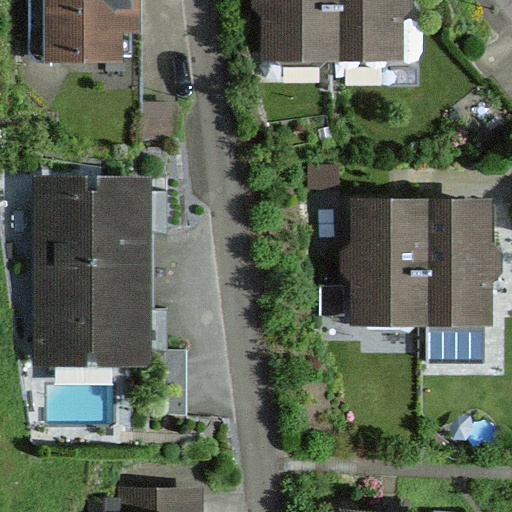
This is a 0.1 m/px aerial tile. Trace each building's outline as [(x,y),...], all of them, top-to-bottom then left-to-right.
[(138,0),(47,0),(47,49),(125,49),(125,21),(138,21),(138,0)] [(265,49),(333,48),(332,0),(256,0),(263,4),(265,49)] [(332,0),(333,48),(402,47),(402,4),(409,0),(332,0)] [(145,170),(35,171),(38,353),(147,352),(145,170)] [(422,316),(425,189),(348,189),(349,235),(343,243),(343,266),(350,271),(349,315),(422,316)] [(492,189),(425,189),(422,316),(492,318),(493,274),(501,268),(501,244),(492,236),(492,189)] [(482,511),(482,509),(339,503),(338,511),(482,511)]
